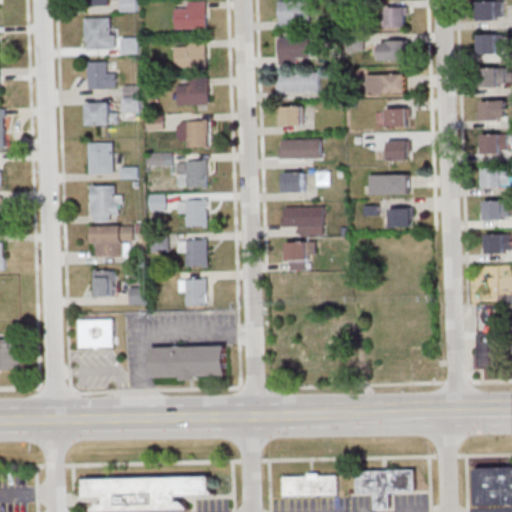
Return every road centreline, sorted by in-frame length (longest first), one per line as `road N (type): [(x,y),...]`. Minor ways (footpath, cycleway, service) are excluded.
road 1 (residential): [(450,511),(456,382),(444,0)]
road 2 (secondary): [(511,412),(0,424)]
road 3 (residential): [(253,511),(242,0)]
road 4 (residential): [(59,423),(44,0)]
